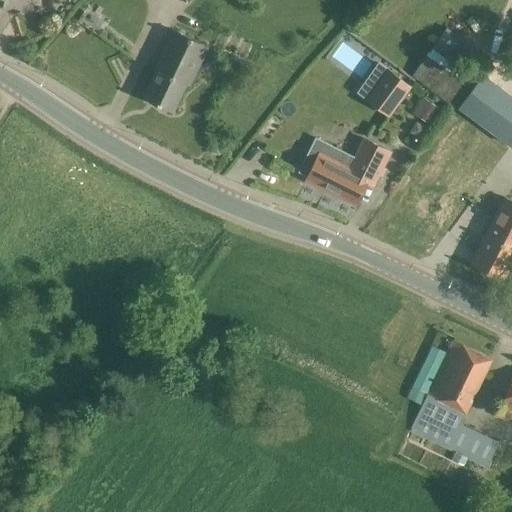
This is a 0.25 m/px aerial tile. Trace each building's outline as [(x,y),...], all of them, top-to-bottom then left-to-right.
[(144,97),(173,112),(186,85),(190,87),(209,46),(172,28),(152,69),(156,70),(144,97)] [(449,102),(471,71),(433,44),(411,75),(449,102)] [(403,79),(374,58),(358,79),(388,100),(403,79)] [(511,140),(511,98),(480,75),(457,108),(508,146),(511,140)] [(316,138),(299,171),(308,176),(306,179),(355,204),(366,182),(372,185),(389,153),(389,152),(364,139),(364,140),(354,158),(316,138)] [(511,201),(505,198),(494,220),(506,226),(498,241),(511,248),(511,201)] [(506,226),(494,220),(486,236),(488,236),(473,265),(503,280),(511,261),(511,248),(498,241),(506,226)] [(427,395),(409,430),(486,468),(499,442),(460,423),(465,413),(466,414),(493,358),(452,339),(427,395)] [(511,383),(502,404),(501,404),(495,416),(508,422),(511,414),(511,383)]
